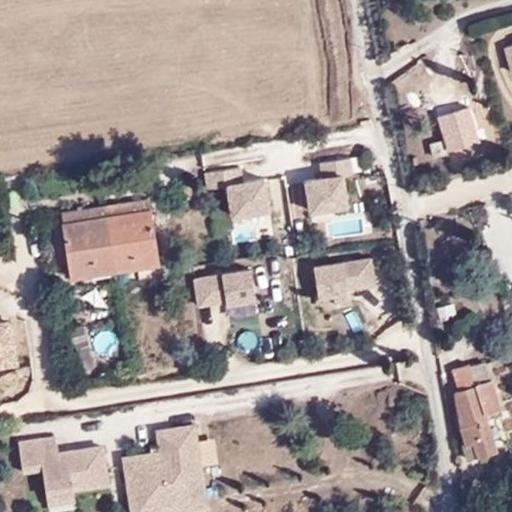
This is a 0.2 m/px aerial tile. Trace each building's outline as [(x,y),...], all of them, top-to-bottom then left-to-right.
[(511,41),(500,46),(507,72),(511,70),(511,41)] [(470,109),(438,118),(447,152),(479,144),(470,109)] [(323,178),(305,181),(312,221),(351,214),(345,180),(358,178),(355,158),(321,164),(323,178)] [(274,217),(269,180),(242,184),(240,171),(206,176),(209,194),(228,191),(232,224),(274,217)] [(105,221),(112,268),(153,262),(145,201),(117,204),(120,219),(105,221)] [(117,204),(103,206),(105,221),(120,219),(117,204)] [(105,221),(103,206),(86,208),(88,222),(105,221)] [(66,274),(112,268),(105,221),(88,222),(86,208),(57,212),(66,274)] [(373,258),(315,268),(322,308),(352,303),(350,292),(378,287),(373,258)] [(253,268),(192,279),(198,309),(224,304),(226,312),(259,306),(253,268)] [(0,367),(20,364),(13,322),(0,323),(0,367)] [(483,412),(496,409),(502,408),(492,375),(487,377),(483,363),(467,368),(465,361),(449,366),(454,388),(451,388),(467,457),(492,451),(488,437),(483,412)] [(503,433),(496,409),(483,412),(488,437),(503,433)] [(158,452),(122,457),(130,511),(196,511),(209,510),(203,470),(222,468),(218,437),(201,440),(199,424),(155,430),(158,452)] [(111,487),(103,446),(58,454),(55,433),(17,440),(23,478),(41,475),(47,511),(59,511),(78,509),(76,493),(111,487)]
